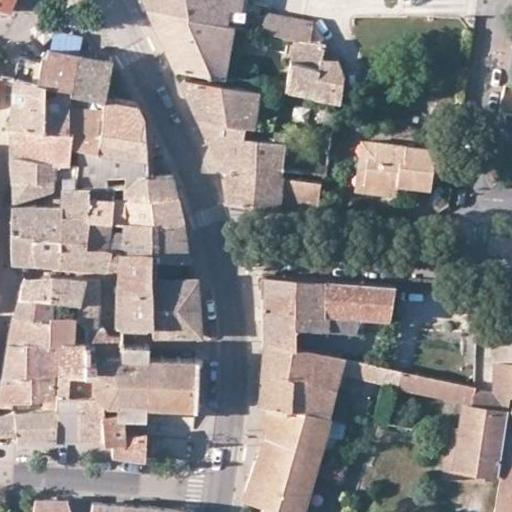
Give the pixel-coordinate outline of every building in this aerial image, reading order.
[(0,0),(0,8),(8,11),(12,0),(0,0)] [(230,0),(143,0),(148,10),(225,24),(228,9),(230,0)] [(241,0),(240,11),(228,9),(225,24),(232,26),(246,28),(251,0),(241,0)] [(230,0),(228,9),(240,11),(241,0),(230,0)] [(232,26),(225,24),(148,10),(175,69),(224,78),(232,26)] [(264,12),(259,31),(294,37),(326,43),(312,21),(264,12)] [(321,58),(326,43),(294,37),(289,60),(318,68),(321,58)] [(112,61),(90,57),(49,49),(41,56),(37,81),(44,84),(70,89),(69,93),(106,100),(112,61)] [(19,55),(13,77),(10,111),(8,126),(42,129),(44,84),(37,81),(41,56),(19,55)] [(321,58),(318,68),(315,97),(340,102),(343,75),(337,60),(322,59),(321,58)] [(284,90),(315,97),(318,68),(289,60),(284,90)] [(0,74),(0,109),(10,111),(13,77),(0,74)] [(254,128),(259,91),(182,78),(180,79),(199,119),(243,126),(254,128)] [(44,84),(42,129),(8,126),(8,155),(50,159),(50,162),(56,163),(68,163),(70,147),(72,133),(68,132),(69,106),(69,93),(70,89),(44,84)] [(511,85),(504,84),(498,110),(505,112),(511,113),(511,85)] [(282,169),(326,175),(338,108),(287,97),(284,132),(283,142),(282,169)] [(106,100),(104,107),(69,106),(68,132),(72,133),(70,147),(79,148),(150,157),(164,157),(161,152),(138,105),(106,100)] [(511,122),(511,113),(505,112),(503,121),(511,122)] [(282,169),(283,142),(243,138),(243,126),(199,119),(221,170),(227,171),(226,202),(279,209),(284,177),(281,176),(282,169)] [(428,188),(432,150),(362,141),(355,189),(393,194),(394,185),(428,188)] [(151,176),(150,157),(79,148),(76,187),(90,186),(115,186),(125,186),(124,199),(177,197),(172,175),(151,176)] [(8,155),(11,180),(56,177),(56,163),(50,162),(50,159),(8,155)] [(164,157),(150,157),(151,176),(172,175),(164,157)] [(56,187),(56,177),(11,180),(12,200),(55,188),(56,187)] [(317,212),(321,182),(284,177),(279,209),(317,212)] [(76,187),(61,187),(61,207),(61,215),(88,216),(90,186),(76,187)] [(88,216),(88,218),(111,221),(123,223),(159,222),(182,220),(177,197),(124,199),(115,198),(115,186),(90,186),(88,216)] [(11,262),(34,263),(37,208),(11,207),(11,262)] [(61,207),(37,208),(34,263),(61,265),(61,215),(61,207)] [(108,248),(106,247),(86,247),(86,243),(88,218),(88,216),(61,215),(61,265),(105,267),(108,248)] [(111,221),(88,218),(86,243),(86,247),(106,247),(108,248),(120,252),(116,248),(112,245),(111,242),(110,240),(111,229),(111,221)] [(120,252),(122,252),(155,251),(155,260),(190,261),(182,220),(159,222),(123,223),(121,231),(111,229),(110,240),(111,242),(112,245),(116,248),(120,252)] [(120,252),(108,248),(105,267),(119,268),(120,252)] [(115,328),(153,330),(152,279),(155,279),(155,260),(155,251),(122,252),(120,252),(119,268),(115,328)] [(19,291),(18,296),(51,298),(52,273),(33,276),(26,276),(19,291)] [(87,277),(52,273),(51,298),(53,299),(80,302),(87,277)] [(395,283),(341,280),(263,274),(265,325),(265,340),(294,345),(294,327),(324,328),(324,311),(362,315),(389,317),(395,283)] [(148,356),(148,343),(120,343),(120,335),(108,334),(103,324),(98,324),(99,279),(87,277),(80,302),(77,316),(75,322),(74,342),(84,343),(83,375),(91,375),(90,389),(95,391),(98,394),(100,397),(102,399),(105,404),(117,404),(117,415),(124,416),(145,416),(146,402),(198,405),(199,358),(148,356)] [(153,335),(200,335),(195,277),(155,279),(152,279),(153,330),(153,335)] [(9,340),(49,341),(51,315),(53,315),(53,299),(51,298),(18,296),(9,340)] [(361,330),(362,315),(324,311),(324,328),(361,330)] [(13,412),(17,438),(80,437),(80,395),(73,395),(73,374),(83,375),(84,343),(74,342),(75,322),(77,316),(53,315),(51,315),(49,341),(58,342),(57,371),(56,395),(55,411),(13,412)] [(58,342),(49,341),(9,340),(4,372),(34,374),(57,371),(58,342)] [(259,404),(267,406),(329,417),(330,413),(341,374),(388,384),(392,368),(294,345),(265,340),(259,404)] [(485,476),(496,478),(508,396),(511,396),(511,366),(492,365),(491,392),(478,391),(475,386),(472,402),(471,405),(463,404),(460,428),(453,471),(485,476)] [(388,384),(397,388),(401,369),(392,368),(388,384)] [(401,369),(397,388),(472,402),(475,386),(401,369)] [(0,400),(56,395),(57,371),(34,374),(4,372),(0,396),(0,400)] [(80,437),(104,437),(102,414),(102,399),(100,397),(98,394),(95,391),(90,389),(91,375),(83,375),(73,374),(73,395),(80,395),(80,437)] [(262,511),(301,511),(313,473),(316,461),(329,418),(329,417),(267,406),(267,437),(245,500),(265,507),(262,511)] [(0,439),(3,439),(17,438),(13,412),(0,413),(0,439)] [(143,459),(144,432),(125,434),(124,416),(117,415),(102,414),(104,437),(104,443),(111,443),(112,454),(143,459)] [(460,428),(451,426),(444,476),(484,482),(485,476),(453,471),(460,428)] [(493,511),(511,511),(511,454),(505,444),(493,511)] [(316,461),(313,473),(332,478),(335,466),(316,461)] [(71,511),(68,501),(33,500),(32,511),(71,511)] [(147,511),(148,506),(92,502),(90,511),(147,511)]
